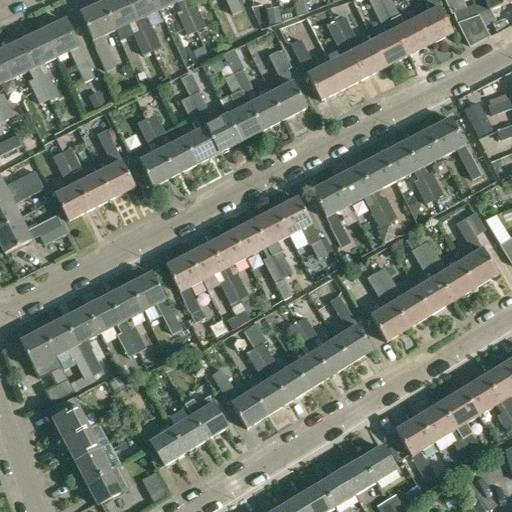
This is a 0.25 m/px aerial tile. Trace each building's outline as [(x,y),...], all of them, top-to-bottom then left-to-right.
[(112,0),(102,5),(114,32),(126,26),(132,23),(137,21),(127,0),(112,0)] [(154,0),(127,0),(137,21),(143,19),(159,11),(154,0)] [(181,0),(154,0),(159,11),(177,3),(182,1),(181,0)] [(236,0),(224,0),(231,15),(242,10),(236,0)] [(374,42),(387,69),(409,57),(395,31),(391,23),(380,0),(370,5),(385,36),(374,42)] [(390,0),(380,0),(391,23),(396,21),(400,18),(390,0)] [(417,20),(431,46),(453,35),(439,8),(438,9),(435,1),(436,1),(435,0),(422,0),(429,14),(417,20)] [(511,0),(484,0),(485,2),(489,12),(511,3),(511,0)] [(92,42),(101,37),(114,32),(102,5),(79,15),(91,42),(92,42)] [(480,15),(476,5),(452,14),(456,25),(480,15)] [(196,6),(186,10),(196,33),(206,29),(196,6)] [(269,24),(280,22),(278,8),(267,10),(269,24)] [(196,33),(186,10),(176,14),(186,37),(196,33)] [(289,11),(281,14),(283,21),(291,19),(289,11)] [(344,19),(336,23),(348,45),(352,43),(356,41),(344,19)] [(457,26),(469,50),(488,40),(477,19),(457,26)] [(395,31),(409,57),(431,46),(417,20),(395,31)] [(65,22),(42,32),(55,60),(69,53),(78,49),(65,22)] [(348,45),(336,23),(326,28),(338,50),(348,45)] [(161,49),(150,26),(141,31),(151,53),(161,49)] [(151,53),(141,31),(132,35),(142,57),(151,53)] [(42,32),(20,43),(33,70),(44,65),(55,60),(42,32)] [(290,46),(302,69),(312,64),(300,41),(290,46)] [(352,53),(365,80),(387,69),(374,42),(352,53)] [(20,43),(0,52),(0,57),(11,81),(29,72),(33,70),(20,43)] [(116,69),(105,47),(95,51),(105,74),(116,69)] [(233,76),(245,98),(249,96),(254,93),(242,71),(244,70),(234,51),(223,56),(233,76)] [(283,88),(271,95),(284,121),(307,110),(293,83),(286,71),(291,69),(282,51),(268,58),(283,88)] [(330,64),(343,91),(365,80),(352,53),(330,64)] [(73,61),(85,85),(94,79),(82,56),(73,61)] [(0,57),(0,86),(11,81),(0,57)] [(206,77),(222,68),(217,59),(201,67),(206,77)] [(307,76),(321,103),(343,91),(330,64),(307,76)] [(47,73),(37,78),(48,101),(58,97),(48,74),(47,73)] [(227,117),(241,144),(262,132),(249,106),(245,98),(233,76),(224,80),(232,95),(229,97),(237,112),(227,117)] [(48,101),(37,78),(28,83),(39,106),(48,101)] [(205,128),(219,155),(241,144),(227,117),(214,124),(198,93),(190,98),(201,120),(205,128)] [(3,95),(0,96),(0,114),(4,122),(13,118),(3,95)] [(262,132),(284,121),(271,95),(249,106),(262,132)] [(95,110),(105,105),(101,96),(91,101),(95,110)] [(190,98),(180,103),(191,125),(201,120),(190,98)] [(511,110),(511,99),(487,108),(491,118),(511,110)] [(493,131),(479,103),(464,111),(478,139),(493,131)] [(146,121),(157,143),(166,138),(155,116),(146,121)] [(451,120),(427,133),(441,160),(465,147),(451,120)] [(137,125),(148,148),(157,143),(146,121),(137,125)] [(511,126),(496,133),(500,143),(511,138),(511,126)] [(183,140),(197,166),(219,155),(205,128),(183,140)] [(96,137),(108,160),(118,155),(107,131),(96,137)] [(427,133),(404,145),(418,172),(441,160),(427,133)] [(16,137),(0,145),(0,157),(0,158),(21,147),(16,137)] [(161,151),(175,177),(197,166),(183,140),(161,151)] [(404,145),(381,157),(395,184),(418,172),(404,145)] [(77,185),(90,211),(112,200),(99,174),(86,180),(70,150),(61,154),(73,178),(77,185)] [(139,162),(153,189),(175,177),(161,151),(139,162)] [(52,159),(64,182),(73,178),(61,154),(52,159)] [(460,160),(472,182),(481,177),(469,155),(460,160)] [(381,157),(358,169),(372,196),(395,184),(381,157)] [(99,174),(112,200),(135,189),(121,162),(112,167),(99,174)] [(335,181),(349,208),(372,196),(358,169),(335,181)] [(0,201),(39,182),(35,173),(4,188),(0,179),(0,201)] [(422,179),(434,202),(435,202),(443,197),(432,174),(422,179)] [(434,202),(422,179),(413,184),(431,219),(442,213),(435,202),(434,202)] [(312,193),(326,220),(349,208),(335,181),(312,193)] [(0,201),(0,229),(20,220),(14,207),(44,191),(39,182),(0,201)] [(55,196),(68,223),(90,211),(77,185),(55,196)] [(397,220),(385,198),(376,203),(388,225),(397,220)] [(297,200),(275,212),(289,238),(302,231),(317,261),(327,256),(316,234),(315,234),(311,227),(297,200)] [(367,208),(379,230),(388,225),(376,203),(371,205),(367,208)] [(275,212),(253,223),(267,250),(271,257),(282,279),(292,274),(281,253),(282,252),(278,244),(289,238),(275,212)] [(475,214),(465,220),(475,238),(485,232),(475,214)] [(0,229),(0,245),(5,255),(31,242),(31,241),(39,238),(44,247),(66,236),(57,217),(37,227),(35,224),(25,229),(20,220),(0,229)] [(465,220),(455,226),(467,246),(477,241),(475,238),(465,220)] [(339,222),(329,228),(341,250),(351,245),(339,222)] [(253,223),(231,234),(245,261),(262,252),(267,250),(253,223)] [(383,244),(393,238),(388,228),(377,233),(383,244)] [(231,234),(209,246),(223,272),(229,270),(245,261),(231,234)] [(413,238),(406,242),(412,252),(419,247),(413,238)] [(511,238),(499,247),(511,266),(511,238)] [(428,242),(419,247),(432,268),(441,263),(428,242)] [(187,257),(201,284),(223,272),(209,246),(187,257)] [(412,252),(410,253),(428,282),(415,290),(431,316),(453,303),(437,277),(432,268),(419,247),(412,252)] [(473,255),(459,263),(475,289),(498,275),(482,249),(473,255)] [(355,251),(349,254),(353,261),(359,258),(355,251)] [(165,268),(179,295),(201,284),(187,257),(165,268)] [(282,279),(271,257),(262,262),(274,284),(282,279)] [(446,271),(437,277),(453,303),(475,289),(459,263),(446,271)] [(375,275),(409,330),(431,316),(415,290),(402,298),(384,270),(375,275)] [(237,275),(227,280),(238,302),(248,297),(237,275)] [(375,275),(367,280),(379,300),(388,295),(375,275)] [(151,276),(130,287),(143,314),(164,303),(151,276)] [(238,302),(227,280),(223,282),(219,284),(230,306),(238,302)] [(130,287),(108,299),(121,325),(143,314),(130,287)] [(339,297),(329,303),(343,324),(352,318),(339,297)] [(193,298),(183,303),(195,325),(204,320),(193,298)] [(108,299),(86,310),(99,336),(121,325),(108,299)] [(238,302),(230,306),(240,326),(249,322),(238,302)] [(388,307),(370,318),(386,344),(409,330),(393,304),(388,307)] [(182,331),(170,309),(161,314),(172,336),(182,331)] [(86,310),(64,321),(77,348),(99,336),(86,310)] [(305,319),(296,324),(309,345),(318,340),(305,319)] [(64,321),(42,333),(56,359),(62,371),(75,364),(83,379),(74,383),(78,391),(96,382),(93,378),(81,355),(77,348),(64,321)] [(296,324),(288,329),(301,350),(309,345),(296,324)] [(130,330),(125,332),(136,354),(146,349),(135,327),(130,330)] [(348,332),(335,340),(351,365),(372,352),(356,327),(348,332)] [(120,335),(116,337),(127,358),(136,354),(125,332),(120,335)] [(37,378),(48,400),(58,395),(44,365),(56,359),(42,333),(20,344),(34,370),(37,378)] [(318,350),(314,353),(330,378),(351,365),(335,340),(318,350)] [(263,344),(254,350),(267,371),(276,366),(263,344)] [(91,350),(81,355),(93,378),(94,377),(102,372),(91,350)] [(254,350),(246,356),(259,377),(267,371),(254,350)] [(310,356),(293,366),(309,391),(330,378),(314,353),(310,356)] [(511,373),(507,364),(484,378),(501,404),(505,412),(511,422),(511,400),(511,398),(511,397),(511,373)] [(281,374),(272,379),(288,404),(309,391),(293,366),(281,374)] [(230,406),(246,431),(267,418),(252,392),(240,400),(221,371),(211,377),(230,406)] [(115,397),(126,390),(119,378),(108,385),(115,397)] [(484,378),(462,391),(478,418),(496,407),(501,404),(484,378)] [(268,382),(252,392),(267,418),(288,404),(272,379),(268,382)] [(462,391),(440,405),(456,431),(461,439),(472,456),(474,460),(480,456),(478,453),(480,451),(465,426),(478,418),(462,391)] [(192,419),(206,443),(227,431),(213,407),(208,398),(196,405),(193,401),(184,406),(191,420),(192,419)] [(440,405),(418,418),(434,445),(448,437),(452,434),(456,431),(440,405)] [(52,420),(64,443),(89,430),(77,407),(52,420)] [(511,422),(505,412),(497,417),(507,434),(511,431),(511,422)] [(418,418),(395,432),(411,459),(421,453),(434,445),(418,418)] [(171,432),(184,456),(206,443),(192,419),(191,420),(171,432)] [(89,430),(64,443),(75,463),(100,450),(109,446),(98,425),(89,430)] [(150,444),(164,468),(184,456),(171,432),(150,444)] [(461,439),(452,444),(463,461),(472,456),(461,439)] [(111,472),(118,468),(120,467),(109,446),(100,450),(75,463),(86,485),(111,472)] [(381,448),(361,461),(375,485),(396,472),(381,448)] [(511,448),(503,451),(511,479),(511,448)] [(361,461),(340,473),(355,497),(375,485),(361,461)] [(425,461),(415,467),(425,484),(435,478),(425,461)] [(86,485),(97,506),(129,490),(118,468),(111,472),(86,485)] [(340,473),(320,485),(334,510),(355,497),(340,473)] [(320,485),(298,499),(306,511),(330,511),(334,510),(320,485)] [(152,505),(166,497),(163,492),(149,499),(152,505)] [(386,502),(391,511),(403,511),(394,497),(386,502)] [(306,511),(298,499),(278,511),(306,511)] [(380,511),(391,511),(386,502),(377,507),(380,511)]
